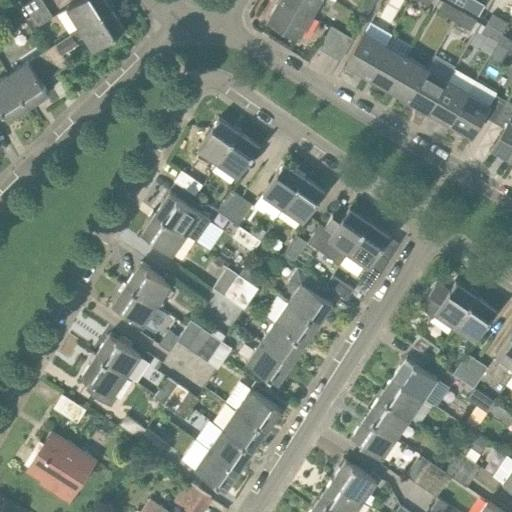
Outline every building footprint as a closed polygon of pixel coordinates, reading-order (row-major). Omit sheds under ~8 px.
[(41,0),(32,0),(23,6),(18,10),(25,20),(46,6),(41,0)] [(80,28),(112,8),(106,0),(78,0),(67,8),(80,28)] [(300,37),(312,15),(284,0),(278,0),(268,19),(300,37)] [(284,0),(312,15),(320,0),(284,0)] [(363,0),(358,9),(367,15),(375,0),(363,0)] [(479,16),(485,6),(474,0),(466,0),(463,6),(479,16)] [(444,2),(438,12),(454,21),(460,11),(444,2)] [(46,6),(25,20),(33,31),(53,17),(46,6)] [(125,29),(112,8),(80,28),(85,36),(93,49),(125,29)] [(460,11),(454,21),(470,30),(476,21),(460,11)] [(492,14),(488,21),(487,24),(503,33),(509,23),(492,14)] [(487,24),(481,33),(498,43),(503,33),(487,24)] [(329,54),(341,32),(331,26),(319,48),(329,54)] [(85,36),(80,28),(72,34),(76,41),(85,36)] [(367,76),(385,44),(364,31),(346,64),(367,76)] [(340,61),(353,39),(341,32),(329,54),(340,61)] [(76,41),(72,34),(56,45),(45,52),(59,72),(69,65),(63,55),(78,44),(76,41)] [(367,76),(387,88),(406,56),(385,44),(367,76)] [(497,46),(490,58),(501,64),(508,52),(497,46)] [(9,75),(29,106),(49,92),(43,82),(59,72),(45,52),(9,75)] [(387,88),(408,99),(427,68),(406,56),(387,88)] [(408,99),(430,112),(447,80),(427,68),(408,99)] [(0,80),(0,107),(7,119),(29,106),(9,75),(0,80)] [(430,112),(450,124),(469,92),(447,80),(430,112)] [(469,92),(450,124),(471,136),(490,104),(469,92)] [(511,159),(511,117),(511,116),(492,148),(511,159)] [(217,162),(240,132),(219,117),(197,148),(217,162)] [(237,176),(259,145),(240,132),(217,162),(237,176)] [(262,194),(283,207),(304,176),(284,162),(262,194)] [(182,170),(174,181),(195,195),(202,184),(182,170)] [(325,190),(304,176),(283,207),(304,220),(325,190)] [(228,218),(242,196),(232,190),(217,210),(228,218)] [(198,241),(211,221),(200,213),(170,192),(155,212),(186,234),(186,233),(198,241)] [(252,204),(242,196),(228,218),(238,224),(252,204)] [(348,252),(369,221),(349,207),(340,221),(333,215),(325,226),(320,223),(308,241),(340,264),(348,252)] [(186,234),(155,212),(142,233),(172,254),(186,234)] [(390,236),(369,221),(348,252),(369,266),(390,236)] [(233,237),(245,246),(241,253),(248,258),(253,251),(254,251),(261,241),(240,227),(233,237)] [(293,262),(307,242),(296,235),(282,255),(293,262)] [(140,263),(126,283),(156,305),(171,284),(140,263)] [(288,302),(319,323),(333,302),(324,296),(330,288),(325,285),(298,266),(289,279),(288,282),(288,285),(288,288),(289,290),(291,292),(294,294),(288,302)] [(224,296),(238,275),(226,267),(212,288),(224,296)] [(346,300),(354,289),(333,274),(325,285),(330,288),(346,300)] [(248,282),(238,275),(224,296),(233,303),(248,282)] [(456,326),(477,296),(456,281),(449,291),(437,282),(420,307),(434,316),(436,312),(456,326)] [(248,282),(233,303),(244,310),(258,289),(248,282)] [(142,325),(156,305),(126,283),(112,304),(142,325)] [(497,309),(477,296),(456,326),(475,339),(497,309)] [(275,321),(305,343),(319,323),(288,302),(275,321)] [(187,348),(201,327),(190,320),(176,340),(187,348)] [(291,362),(305,343),(275,321),(260,342),(291,362)] [(197,355),(211,335),(201,327),(187,348),(197,355)] [(211,335),(222,341),(226,335),(216,328),(211,335)] [(511,364),(511,332),(497,354),(511,364)] [(140,355),(110,333),(96,353),(127,374),(140,355)] [(419,334),(411,344),(433,359),(440,349),(419,334)] [(207,362),(222,342),(211,335),(197,355),(207,362)] [(232,348),(222,342),(207,362),(217,368),(232,348)] [(278,382),(291,362),(260,342),(247,361),(278,382)] [(464,381),(478,360),(466,352),(452,373),(464,381)] [(118,397),(113,394),(127,374),(96,353),(82,374),(92,381),(86,389),(112,406),(118,397)] [(393,376),(423,397),(437,376),(406,356),(393,376)] [(487,366),(478,360),(464,381),(473,387),(487,366)] [(163,404),(177,384),(167,376),(153,397),(163,404)] [(409,417),(423,397),(393,376),(379,396),(409,417)] [(163,404),(174,412),(187,391),(177,384),(163,404)] [(236,408),(267,429),(281,409),(250,387),(236,408)] [(486,412),(494,401),(473,387),(466,398),(486,412)] [(187,391),(174,412),(183,418),(197,397),(187,391)] [(62,394),(54,407),(77,422),(86,408),(62,394)] [(396,437),(409,417),(379,396),(365,415),(396,437)] [(494,401),(486,412),(494,417),(501,407),(494,401)] [(222,427),(253,449),(267,429),(236,408),(222,427)] [(139,440),(146,428),(127,414),(119,424),(139,440)] [(351,436),(379,454),(382,457),(396,437),(365,415),(351,436)] [(236,467),(239,469),(253,449),(222,427),(208,448),(236,467)] [(167,443),(146,428),(139,440),(159,454),(167,443)] [(54,490),(71,500),(97,460),(51,431),(27,468),(56,487),(54,490)] [(226,489),(239,469),(236,467),(208,448),(195,468),(226,489)] [(460,452),(452,462),(473,476),(480,466),(460,452)] [(416,482),(430,461),(420,454),(405,475),(416,482)] [(363,500),(377,480),(346,459),(332,478),(363,500)] [(416,482),(426,489),(440,468),(430,461),(416,482)] [(452,462),(446,472),(445,473),(451,476),(466,487),(473,476),(452,462)] [(440,468),(426,489),(437,496),(451,476),(445,473),(446,472),(440,468)] [(511,468),(503,482),(511,488),(511,468)] [(319,498),(338,511),(354,511),(363,500),(332,478),(319,498)] [(190,511),(200,511),(211,497),(189,483),(177,502),(190,511)] [(438,497),(430,509),(435,511),(440,511),(446,503),(438,497)] [(338,511),(319,498),(309,511),(338,511)] [(171,511),(152,499),(143,511),(171,511)] [(504,511),(487,501),(479,511),(504,511)]
